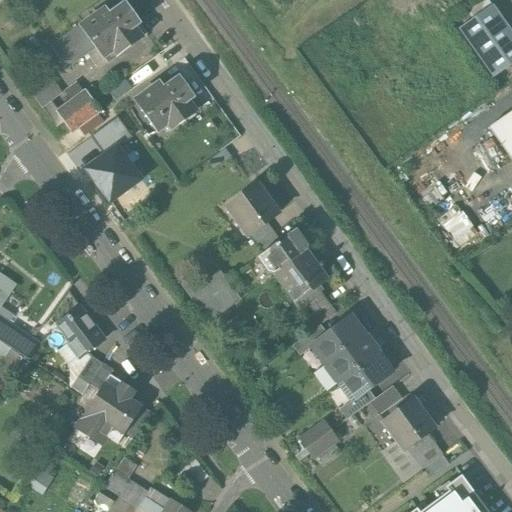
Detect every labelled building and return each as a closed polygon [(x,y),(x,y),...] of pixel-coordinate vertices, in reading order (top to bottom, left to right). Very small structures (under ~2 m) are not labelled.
[(109,17),(104,10),(81,27),(104,59),(114,51),(118,56),(147,35),(125,5),(109,17)] [(511,34),(492,6),(459,29),(494,79),(511,65),(511,34)] [(179,80),(164,91),(159,85),(135,102),(158,133),(168,125),(172,130),(200,109),(179,80)] [(75,89),(67,96),(72,104),(60,113),(66,122),(91,104),(85,95),(81,97),(75,89)] [(91,104),(66,122),(73,131),(98,113),(91,104)] [(511,112),(489,129),(511,161),(511,112)] [(105,158),(117,149),(132,138),(117,118),(91,138),(105,158)] [(224,148),(205,161),(212,171),(231,158),(224,148)] [(87,172),(110,203),(140,180),(117,149),(105,158),(87,172)] [(257,187),(226,210),(247,238),(267,223),(277,215),(257,187)] [(437,220),(454,236),(462,227),(445,211),(437,220)] [(280,240),(267,223),(249,236),(262,253),(280,240)] [(262,253),(256,258),(270,276),(276,277),(291,297),(282,303),(291,315),(299,310),(317,296),(313,291),(326,282),(304,253),(306,252),(307,245),(295,229),(280,240),(262,253)] [(186,286),(190,292),(197,301),(222,282),(216,273),(211,267),(186,286)] [(14,285),(0,275),(0,293),(6,297),(14,285)] [(222,282),(197,301),(210,319),(235,300),(222,282)] [(317,296),(299,310),(314,331),(321,326),(335,316),(319,295),(317,296)] [(103,340),(80,309),(58,325),(70,342),(67,345),(78,360),(103,340)] [(457,370),(417,315),(403,325),(443,380),(457,370)] [(40,347),(0,320),(0,342),(30,362),(40,347)] [(328,336),(313,347),(326,365),(364,337),(351,320),(328,336)] [(314,331),(293,347),(300,357),(313,347),(328,336),(321,326),(314,331)] [(364,337),(326,365),(339,383),(377,355),(364,337)] [(377,355),(339,383),(353,401),(367,390),(391,373),(377,355)] [(103,365),(92,358),(79,380),(89,386),(90,385),(103,365)] [(103,365),(90,385),(100,392),(113,372),(103,365)] [(100,392),(75,430),(101,446),(106,438),(118,446),(124,435),(142,408),(130,400),(135,391),(123,383),(125,380),(113,372),(100,392)] [(353,401),(339,411),(347,421),(375,400),(367,390),(353,401)] [(431,398),(422,406),(445,435),(454,427),(431,398)] [(413,402),(383,424),(403,452),(433,431),(413,402)] [(142,408),(124,435),(134,442),(152,414),(142,408)] [(325,423),(300,442),(307,451),(332,432),(325,423)] [(332,432),(307,451),(313,460),(338,441),(332,432)] [(195,460),(176,474),(190,493),(209,479),(195,460)] [(170,503),(151,491),(148,496),(115,475),(105,489),(131,506),(140,511),(187,511),(171,502),(170,503)] [(487,511),(461,477),(446,488),(449,493),(422,511),(418,511),(417,510),(414,511),(487,511)]
